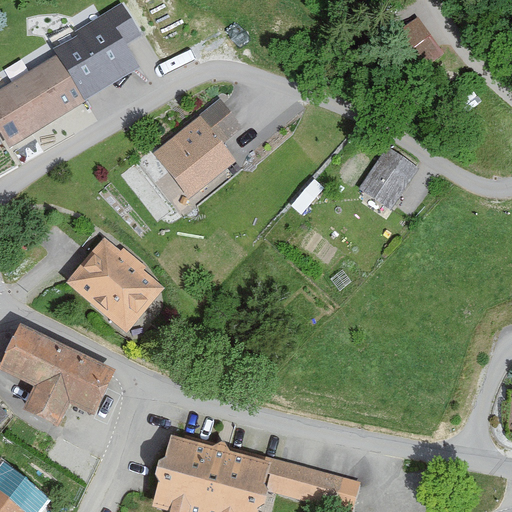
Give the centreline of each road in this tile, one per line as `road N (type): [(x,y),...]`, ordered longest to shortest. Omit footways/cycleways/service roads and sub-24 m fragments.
road 1 (residential): [(164,371),(511,467)]
road 2 (residential): [(0,309),(24,308),(164,371)]
road 3 (residential): [(164,371),(95,511)]
